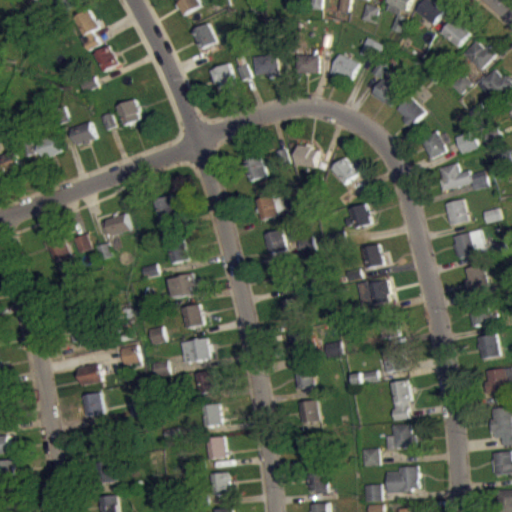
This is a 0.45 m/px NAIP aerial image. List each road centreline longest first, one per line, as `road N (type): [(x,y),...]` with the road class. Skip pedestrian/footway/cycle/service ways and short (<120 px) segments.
road 1 (residential): [(198,140),(300,105),(355,120),(386,143),(413,208),(434,295),(456,423),(460,511)]
road 2 (residential): [(134,0),(183,98),(225,226),(253,345),(276,511)]
road 3 (residential): [(0,220),(36,345),(63,511)]
road 4 (residential): [(0,216),(198,140)]
